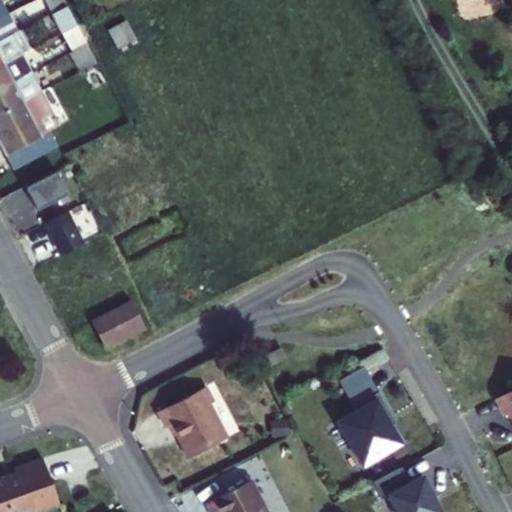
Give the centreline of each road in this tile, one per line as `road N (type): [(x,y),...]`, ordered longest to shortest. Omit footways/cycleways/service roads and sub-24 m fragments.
road 1 (residential): [(377,293),(496,511)]
road 2 (residential): [(81,394),(253,309)]
road 3 (residential): [(81,394),(0,245)]
road 4 (residential): [(377,293),(353,266),(327,264),(253,309)]
road 5 (residential): [(81,394),(148,511)]
road 6 (residential): [(253,309),(377,293)]
